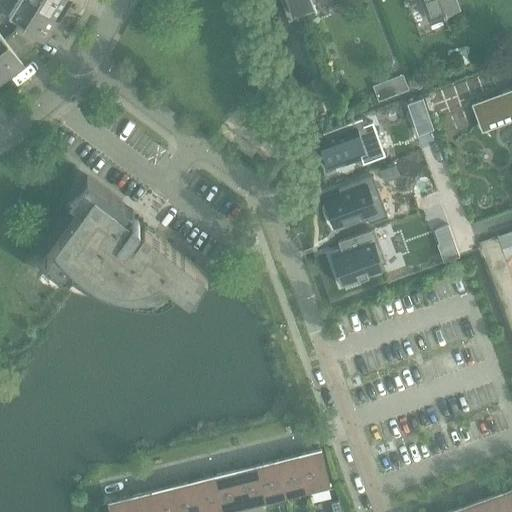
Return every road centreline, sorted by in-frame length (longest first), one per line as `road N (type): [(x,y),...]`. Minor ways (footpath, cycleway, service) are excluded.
road 1 (residential): [(355,429),(267,197),(89,57)]
road 2 (residential): [(355,429),(108,489)]
